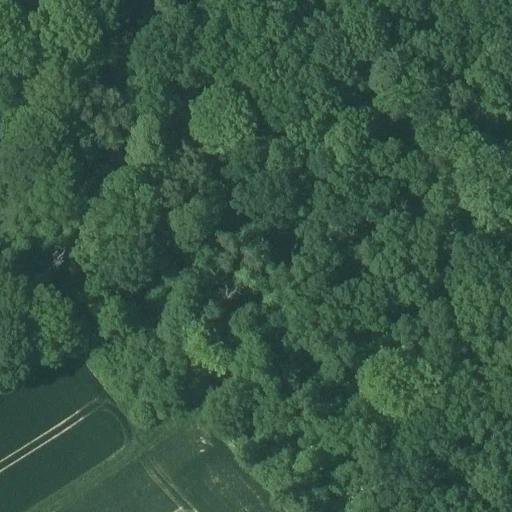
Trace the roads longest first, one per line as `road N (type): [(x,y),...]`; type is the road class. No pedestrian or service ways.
road 1 (track): [(511,216),(195,427)]
road 2 (track): [(64,511),(195,427)]
